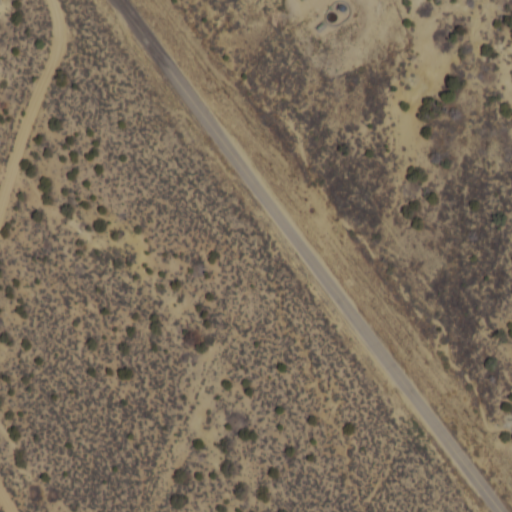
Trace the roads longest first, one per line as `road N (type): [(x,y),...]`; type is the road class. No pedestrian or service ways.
road 1 (tertiary): [(126,0),(508,511)]
road 2 (track): [(56,0),(62,33),(0,212)]
